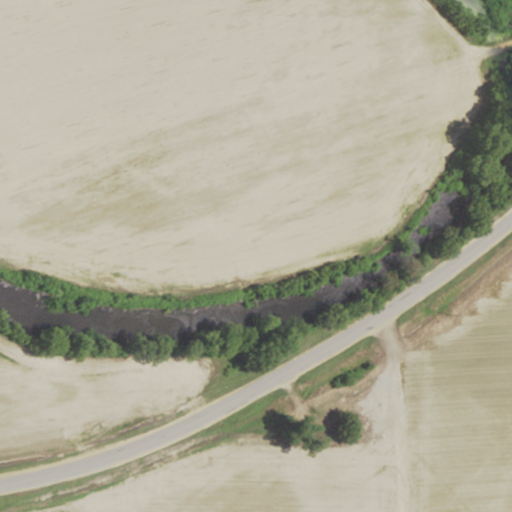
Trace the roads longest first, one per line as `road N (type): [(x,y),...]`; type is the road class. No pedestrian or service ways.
road 1 (secondary): [(0,483),(126,453),(292,370),(511,210)]
road 2 (residential): [(380,313),(400,420),(404,511)]
